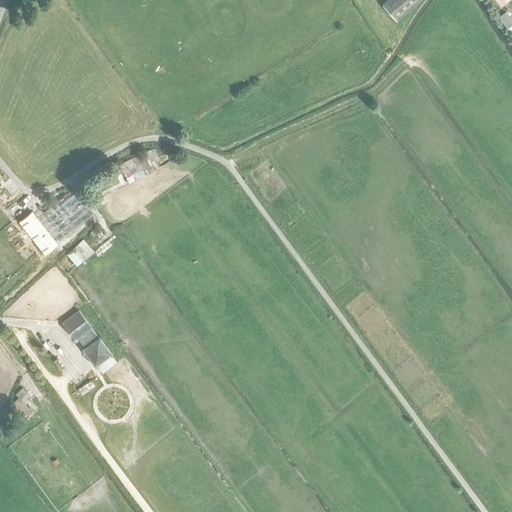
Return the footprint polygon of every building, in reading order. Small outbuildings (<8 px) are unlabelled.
[(386,0),(382,4),(396,19),(416,0),(386,0)] [(114,166),(118,174),(123,172),(128,183),(154,169),(149,161),(159,157),(154,147),(114,166)] [(44,253),(57,242),(32,211),(19,221),(44,253)] [(76,265),(82,261),(94,251),(83,238),(67,254),(76,265)] [(62,322),(74,339),(91,326),(79,309),(62,322)] [(82,350),(94,365),(111,353),(99,337),(82,350)]
